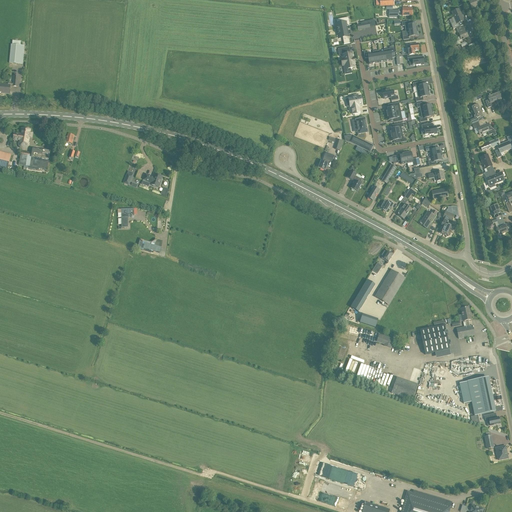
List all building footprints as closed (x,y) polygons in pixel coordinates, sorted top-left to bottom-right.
[(481,0),(471,0),(469,1),(470,5),(467,6),(469,13),(473,11),(472,8),(483,4),(481,0)] [(392,6),(386,6),(386,10),(389,10),(389,18),(398,18),(398,13),(402,13),(402,16),(412,16),(412,9),(402,9),(402,10),(398,10),(393,10),(392,6)] [(459,27),(465,24),(459,9),(451,12),(453,17),(452,18),(454,23),(451,24),(453,29),(456,28),(459,27)] [(337,20),(336,20),(337,22),(337,24),(337,26),(338,26),(338,28),(336,28),(336,29),(338,29),(338,30),(337,31),(338,31),(338,32),(337,32),(338,32),(339,34),(337,34),(338,34),(339,34),(340,36),(339,36),(339,37),(347,35),(348,43),(344,44),(349,43),(348,43),(348,42),(345,26),(351,25),(351,24),(349,25),(348,21),(344,21),(344,19),(340,20),(337,20)] [(358,26),(357,26),(358,30),(359,30),(369,28),(368,21),(360,23),(361,25),(358,26)] [(409,22),(402,23),(402,27),(405,26),(405,32),(417,30),(417,24),(409,25),(409,22)] [(467,30),(465,24),(459,27),(456,28),(461,40),(473,35),(470,28),(467,30)] [(406,37),(403,37),(403,40),(409,40),(409,37),(418,36),(417,30),(405,32),(406,37)] [(11,45),(9,63),(22,64),(24,46),(20,46),(21,41),(13,41),(12,45),(11,45)] [(410,49),(408,50),(408,55),(415,55),(414,51),(419,51),(418,44),(410,45),(410,49)] [(390,49),(384,50),(384,52),(385,52),(386,62),(392,61),(391,55),(394,54),(393,47),(389,48),(390,49)] [(343,48),(338,49),(339,56),(343,56),(343,59),(342,59),(343,66),(344,66),(345,70),(345,71),(347,71),(349,71),(349,70),(351,70),(350,69),(354,68),(353,63),(354,63),(353,59),(352,59),(351,54),(350,54),(350,51),(344,52),(343,48)] [(367,51),(364,52),(365,59),(368,58),(369,65),(375,64),(373,54),(368,55),(367,51)] [(418,55),(407,57),(408,61),(409,61),(410,66),(413,66),(416,65),(416,66),(424,65),(423,57),(418,58),(418,55)] [(0,84),(0,92),(2,92),(2,93),(9,94),(10,86),(17,87),(18,77),(14,76),(13,84),(8,84),(8,85),(0,84)] [(420,83),(413,84),(413,88),(416,87),(417,93),(428,90),(427,84),(424,85),(420,86),(420,83)] [(390,90),(382,92),(384,99),(391,98),(391,101),(398,100),(398,96),(394,97),(393,91),(390,91),(390,90)] [(418,98),(415,98),(416,102),(423,101),(423,98),(430,96),(428,90),(417,93),(418,98)] [(473,103),(481,99),(479,92),(470,96),(473,103)] [(488,100),(485,102),(488,108),(491,107),(490,103),(501,99),(498,92),(492,95),(489,96),(487,97),(488,100)] [(354,98),(348,99),(350,107),(351,107),(352,115),(360,113),(358,106),(362,105),(361,96),(358,97),(358,94),(353,95),(354,98)] [(392,108),(385,109),(387,115),(401,112),(399,103),(391,105),(392,108)] [(425,103),(417,105),(417,108),(420,108),(421,113),(432,111),(431,105),(425,106),(425,103)] [(470,107),(473,114),(473,115),(473,116),(474,118),(470,120),(472,124),(483,120),(477,104),(470,107)] [(422,119),(419,119),(420,123),(427,121),(426,118),(434,117),(432,111),(421,113),(422,119)] [(401,112),(387,115),(388,121),(393,120),(394,123),(402,121),(401,112)] [(345,137),(344,137),(345,138),(345,140),(346,141),(370,152),(371,150),(373,146),(364,141),(366,137),(365,133),(368,133),(367,127),(366,124),(365,118),(364,118),(363,117),(359,118),(359,119),(355,120),(356,121),(354,121),(352,121),(353,126),(356,125),(358,135),(358,136),(357,138),(352,136),(348,136),(346,137),(345,137)] [(477,129),(479,135),(487,132),(489,135),(492,134),(493,136),(496,135),(494,129),(491,130),(488,123),(485,124),(483,120),(472,124),(474,130),(477,129)] [(396,128),(389,130),(391,135),(402,133),(401,128),(404,127),(403,124),(396,125),(396,128)] [(432,124),(421,126),(422,129),(424,129),(425,135),(429,134),(429,136),(437,134),(435,126),(433,127),(432,124)] [(14,136),(13,140),(20,141),(17,143),(17,144),(18,145),(18,146),(19,147),(19,148),(20,148),(21,148),(21,149),(22,149),(23,149),(24,149),(25,149),(26,149),(26,148),(27,148),(28,148),(28,147),(29,147),(29,146),(29,145),(29,144),(29,143),(29,142),(29,141),(28,141),(29,138),(31,138),(32,136),(32,133),(30,133),(30,130),(22,128),(21,134),(14,133),(14,136)] [(402,133),(391,135),(392,141),(399,140),(399,143),(406,142),(406,138),(403,139),(402,133)] [(68,134),(67,136),(65,142),(68,143),(68,144),(71,145),(71,144),(72,144),(74,136),(68,134)] [(338,140),(335,149),(340,151),(343,141),(342,141),(340,140),(338,140)] [(497,146),(498,149),(498,150),(495,152),(498,158),(501,156),(500,153),(511,149),(508,141),(497,146)] [(432,146),(425,148),(426,152),(430,151),(431,156),(441,154),(440,149),(433,150),(432,146)] [(33,149),(32,153),(21,151),(19,164),(30,166),(47,169),(50,152),(33,149)] [(411,152),(405,154),(407,163),(413,162),(413,166),(417,165),(416,159),(412,159),(411,152)] [(0,168),(6,170),(10,156),(0,153),(0,168)] [(321,161),(318,168),(325,171),(328,164),(327,164),(329,161),(332,163),(334,156),(326,153),(323,159),(322,162),(321,161)] [(397,156),(392,157),(393,162),(393,164),(398,163),(398,161),(400,161),(401,164),(407,163),(405,154),(399,155),(400,157),(397,158),(397,156)] [(432,162),(428,163),(429,166),(436,165),(435,162),(442,160),(441,154),(431,156),(432,162)] [(492,166),(487,155),(480,158),(484,166),(484,167),(484,168),(485,169),(486,169),(487,172),(493,170),(492,166)] [(387,166),(379,179),(382,181),(387,184),(396,168),(391,165),(390,167),(387,166)] [(493,170),(487,172),(484,173),(486,179),(496,175),(493,170)] [(127,174),(123,183),(129,185),(133,176),(132,176),(133,173),(128,171),(127,174)] [(350,171),(347,178),(352,180),(354,182),(353,184),(354,184),(352,187),(351,189),(352,189),(352,190),(354,191),(354,190),(357,192),(359,188),(360,189),(362,185),(364,181),(355,176),(356,174),(352,172),(350,171)] [(433,174),(428,175),(429,180),(434,179),(434,182),(436,182),(437,182),(437,183),(440,182),(440,181),(444,180),(443,172),(439,173),(438,171),(434,172),(434,174),(435,174),(435,175),(434,175),(433,174)] [(402,172),(399,177),(412,185),(415,180),(402,172)] [(490,186),(491,188),(495,187),(494,184),(504,180),(501,173),(496,175),(486,179),(489,186),(490,186)] [(151,185),(152,185),(159,188),(160,186),(159,185),(162,177),(155,174),(153,177),(145,174),(143,181),(151,184),(151,185)] [(374,187),(367,198),(373,201),(379,190),(374,187)] [(161,194),(167,197),(168,192),(169,190),(163,188),(162,190),(161,194)] [(410,189),(404,198),(408,200),(412,195),(414,196),(416,193),(410,189)] [(446,189),(431,192),(433,200),(448,197),(448,196),(447,196),(446,189)] [(381,204),(378,208),(386,212),(388,209),(390,210),(393,203),(389,201),(388,203),(385,201),(382,205),(381,204)] [(405,204),(397,215),(404,219),(411,209),(405,204)] [(503,219),(497,204),(489,207),(494,218),(495,218),(496,220),(492,222),(492,223),(503,219)] [(121,210),(118,210),(118,213),(121,213),(122,227),(128,227),(127,215),(134,215),(134,209),(121,210)] [(442,226),(439,233),(443,235),(446,236),(446,237),(449,236),(449,235),(449,233),(451,230),(453,226),(450,225),(454,215),(452,214),(453,211),(447,209),(446,212),(445,211),(442,219),(444,219),(441,226),(442,226)] [(428,211),(420,224),(421,225),(422,225),(427,228),(437,213),(433,210),(431,213),(428,211)] [(503,219),(492,223),(493,224),(497,222),(499,227),(496,228),(499,235),(511,230),(508,223),(505,224),(503,219)] [(387,262),(388,261),(388,262),(393,255),(387,251),(386,253),(384,251),(382,255),(383,256),(382,259),(387,262)] [(377,263),(372,271),(377,274),(382,267),(377,263)] [(391,270),(375,297),(389,306),(405,279),(391,270)] [(367,280),(351,308),(358,313),(375,285),(367,280)] [(460,309),(464,327),(470,326),(469,320),(471,320),(469,308),(460,309)] [(363,314),(360,323),(375,328),(378,319),(363,314)] [(435,352),(436,359),(451,356),(449,350),(450,350),(444,325),(434,327),(420,330),(425,355),(435,352)] [(458,339),(474,336),(472,326),(470,326),(464,327),(456,329),(458,339)] [(392,347),(394,340),(380,335),(377,342),(385,345),(384,346),(390,348),(391,347),(392,347)] [(412,400),(417,384),(396,378),(391,393),(412,400)] [(487,378),(468,382),(475,416),(478,415),(494,412),(487,378)] [(500,424),(498,417),(496,418),(495,414),(496,414),(495,414),(484,416),(485,420),(487,420),(488,426),(500,424)] [(475,416),(471,417),(472,423),(480,425),(478,415),(475,416)] [(485,437),(487,449),(493,448),(491,436),(485,437)] [(496,448),(498,460),(508,458),(506,451),(505,452),(504,447),(496,448)] [(448,511),(452,503),(413,491),(413,493),(407,492),(401,511),(448,511)]
